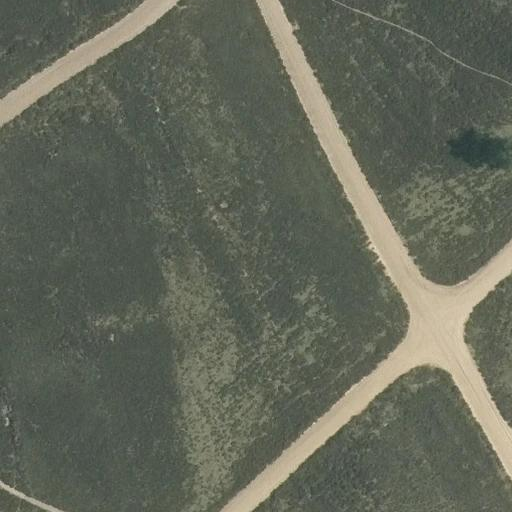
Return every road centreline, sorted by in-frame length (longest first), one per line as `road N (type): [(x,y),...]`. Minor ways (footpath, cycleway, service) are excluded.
road 1 (track): [(243,511),(432,329),(309,115),(264,0)]
road 2 (track): [(511,258),(432,329),(511,456)]
road 3 (track): [(154,0),(0,113)]
